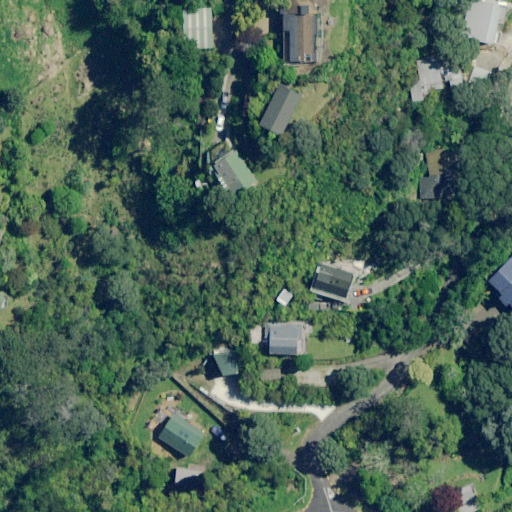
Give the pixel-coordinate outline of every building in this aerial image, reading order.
[(316,8),(326,8),(325,0),(281,0),(282,8),(279,8),(279,16),(282,16),(282,33),(290,33),(290,63),(313,63),(313,36),(316,36),(316,8)] [(469,0),(459,32),(491,41),(502,5),(486,0),(469,0)] [(182,50),(212,49),(211,9),(181,10),(182,50)] [(440,82),(437,54),(417,56),(419,80),(410,81),(412,101),(422,100),(420,84),(440,82)] [(278,87),(258,130),(281,141),(302,98),(278,87)] [(417,176),(419,199),(453,196),(449,150),(424,151),(428,175),(417,176)] [(258,184),(236,153),(213,169),(235,200),(258,184)] [(511,257),(507,252),(482,273),(495,289),(493,291),(505,306),(510,302),(511,304),(511,257)] [(311,287),(344,300),(355,272),(321,258),(316,270),(318,271),(311,287)] [(293,296),(284,290),(276,301),(285,307),(293,296)] [(270,316),(266,355),(296,358),(297,352),(302,353),(304,339),(301,339),(303,319),(270,316)] [(234,344),(211,348),(223,371),(234,370),(237,365),(234,344)] [(263,374),(280,374),(280,364),(263,363),(263,374)] [(157,433),(188,453),(205,427),(173,407),(157,433)]
